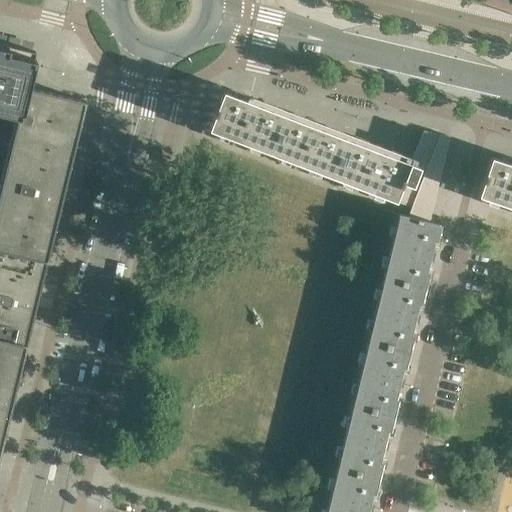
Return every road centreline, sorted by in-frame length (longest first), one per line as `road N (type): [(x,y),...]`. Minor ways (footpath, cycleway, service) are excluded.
road 1 (tertiary): [(44,506),(125,171)]
road 2 (residential): [(393,511),(456,249)]
road 3 (tertiary): [(201,31),(366,52)]
road 4 (tertiary): [(366,52),(219,0)]
road 5 (tertiary): [(511,88),(366,52)]
road 6 (tertiary): [(133,39),(125,171)]
road 7 (tertiary): [(125,171),(168,50)]
